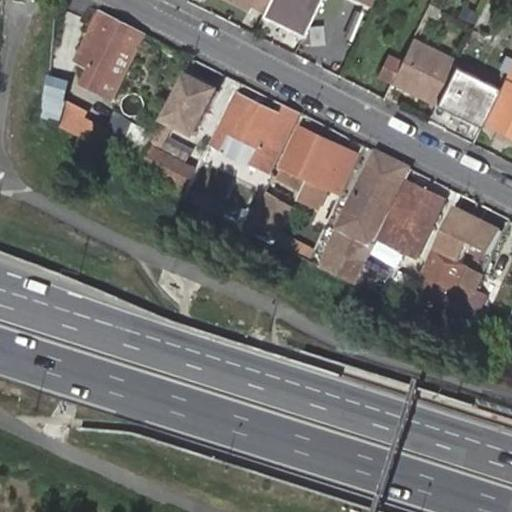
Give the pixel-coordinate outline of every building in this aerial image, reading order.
[(265,10),(269,0),(230,0),(250,9),(253,4),(265,10)] [(269,0),(265,10),(306,30),(320,0),(269,0)] [(265,10),(261,17),(302,36),(306,30),(265,10)] [(83,65),(107,16),(100,12),(76,61),(83,65)] [(83,85),(101,94),(133,29),(107,16),(83,65),(91,68),(83,85)] [(112,106),(147,36),(133,29),(101,94),(98,99),(112,106)] [(400,62),(392,81),(437,102),(457,62),(411,40),(400,62)] [(380,75),(392,81),(400,62),(389,57),(380,75)] [(511,57),(501,80),(506,83),(487,121),(511,133),(511,57)] [(202,128),(228,77),(196,61),(171,112),(202,128)] [(238,94),(243,85),(228,77),(202,128),(201,130),(216,138),(221,129),(238,94)] [(50,82),(46,125),(66,127),(70,84),(50,82)] [(230,133),(247,98),(238,94),(221,129),(230,133)] [(282,153),(295,126),(282,119),(283,117),(283,116),(247,98),(230,133),(266,151),(267,148),(281,154),(282,153)] [(287,106),(283,116),(283,117),(282,119),(295,126),(302,114),(287,106)] [(94,139),(98,140),(101,135),(97,132),(98,130),(80,122),(76,129),(83,133),(83,134),(94,139)] [(311,180),(330,189),(341,194),(359,156),(302,129),(285,168),(297,173),(291,185),(305,192),(307,190),(311,180)] [(153,147),(143,167),(190,191),(200,171),(153,147)] [(409,168),(374,150),(340,218),(379,237),(390,214),(387,211),(409,168)] [(209,165),(265,188),(270,175),(215,152),(209,165)] [(227,183),(235,187),(237,182),(229,178),(227,183)] [(326,199),(330,189),(311,180),(307,190),(326,199)] [(446,201),(408,183),(381,239),(419,257),(446,201)] [(271,198),(259,220),(283,233),(295,211),(271,198)] [(503,233),(455,209),(437,245),(486,269),(503,233)] [(378,237),(340,218),(317,265),(356,284),(379,237),(378,237)] [(466,267),(439,253),(419,294),(463,316),(475,290),(483,275),(466,267)] [(475,290),(463,316),(477,323),(489,297),(475,290)]
